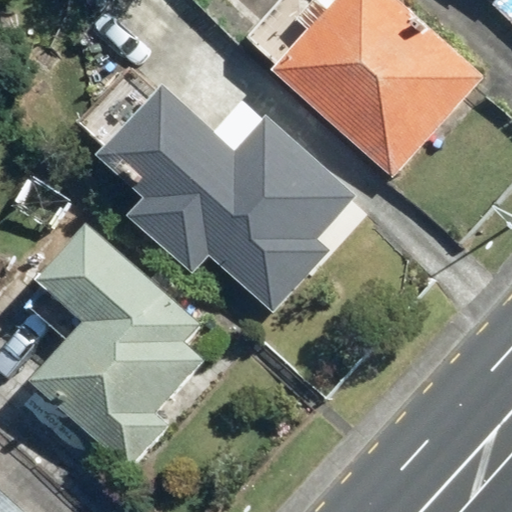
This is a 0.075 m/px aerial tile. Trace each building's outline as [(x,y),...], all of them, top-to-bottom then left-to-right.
[(488,81),(393,0),(352,0),(338,18),(317,0),(293,0),(250,51),(283,80),(275,88),(395,190),(488,81)] [(511,0),(499,0),(510,9),(511,6),(511,0)] [(360,198),(273,126),(245,160),(133,69),(76,137),(110,165),(105,172),(154,213),(136,234),(201,288),(216,270),(282,325),(338,258),(322,244),(360,198)] [(240,343),(95,235),(38,300),(83,336),(36,398),(39,400),(24,420),(97,475),(109,459),(138,480),(180,436),(164,425),(203,378),(211,381),(240,343)] [(20,511),(0,495),(0,511),(20,511)]
